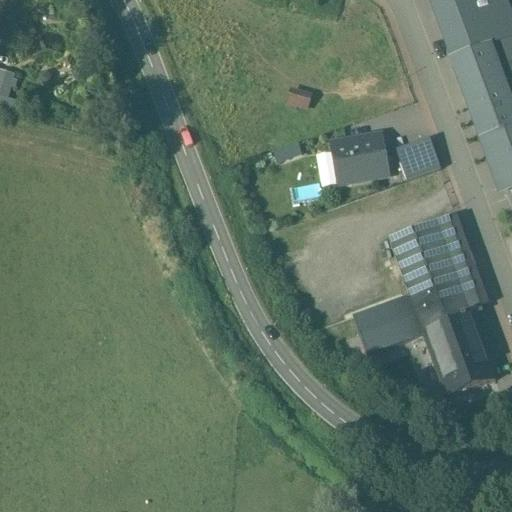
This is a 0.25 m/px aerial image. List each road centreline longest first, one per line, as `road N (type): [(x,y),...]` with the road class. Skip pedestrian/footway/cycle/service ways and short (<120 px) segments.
road 1 (secondary): [(511,478),(443,471),(357,435),(291,374),(235,284),(121,0)]
road 2 (residential): [(395,0),(511,301)]
